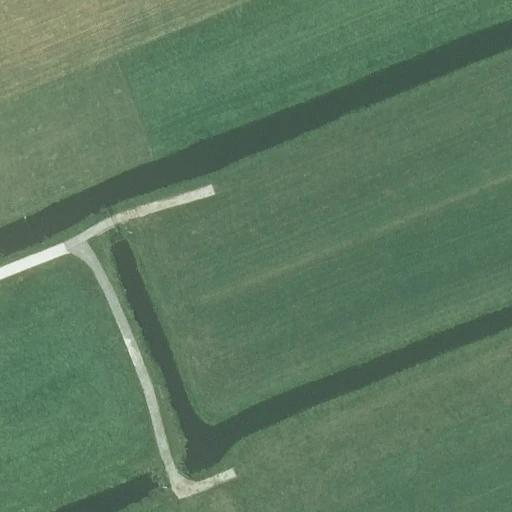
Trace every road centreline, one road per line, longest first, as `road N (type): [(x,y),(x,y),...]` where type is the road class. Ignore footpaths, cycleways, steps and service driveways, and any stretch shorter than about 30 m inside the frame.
road 1 (track): [(75,246),(101,276),(149,386),(180,490),(234,473)]
road 2 (track): [(152,209),(0,276)]
